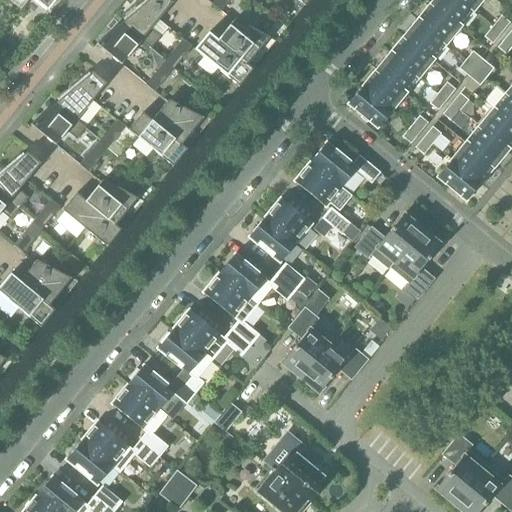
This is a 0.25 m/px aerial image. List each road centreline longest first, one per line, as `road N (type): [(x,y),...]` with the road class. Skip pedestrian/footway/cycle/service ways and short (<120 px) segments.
road 1 (residential): [(310,96),(0,465)]
road 2 (residential): [(499,253),(347,449)]
road 3 (residential): [(310,96),(499,253)]
road 4 (residential): [(0,126),(102,0)]
road 5 (residential): [(390,0),(310,96)]
